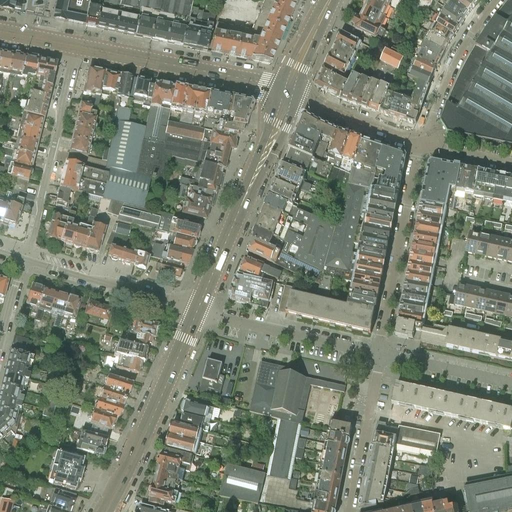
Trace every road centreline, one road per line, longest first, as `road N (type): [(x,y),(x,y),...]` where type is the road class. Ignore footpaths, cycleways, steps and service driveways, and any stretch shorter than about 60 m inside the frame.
road 1 (residential): [(74,46),(24,260)]
road 2 (tertiary): [(106,511),(195,313)]
road 3 (residential): [(420,143),(378,354)]
road 4 (tertiary): [(276,91),(74,46)]
road 5 (residential): [(195,313),(378,354)]
road 6 (residential): [(24,260),(195,313)]
road 7 (residential): [(495,0),(449,71),(420,143)]
road 8 (residential): [(378,354),(350,511)]
road 9 (residential): [(511,291),(449,277),(453,256),(511,269)]
road 10 (residential): [(378,354),(511,384)]
road 11 (residential): [(420,143),(295,98)]
road 12 (tertiary): [(240,209),(295,98)]
road 13 (tertiary): [(276,91),(240,209)]
